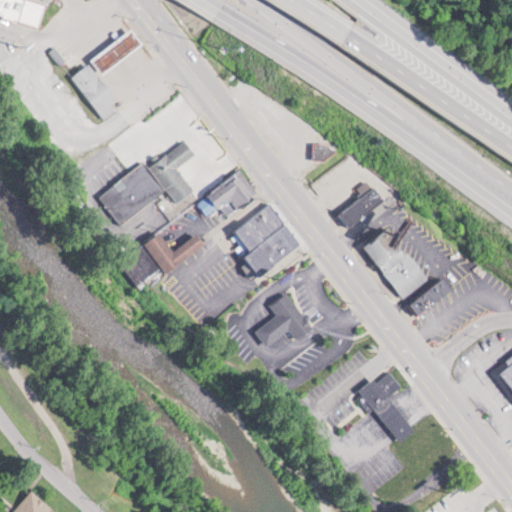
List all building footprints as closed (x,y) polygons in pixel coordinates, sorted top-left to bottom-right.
[(0,0),(0,14),(41,25),(47,0),(0,0)] [(92,59),(103,73),(145,41),(134,27),(92,59)] [(73,76),(104,116),(123,101),(92,61),(73,76)] [(257,110),(294,147),(306,136),(269,98),(257,110)] [(153,162),(178,201),(195,190),(178,165),(197,153),(188,139),(153,162)] [(330,145),(315,142),(313,156),(328,159),(330,145)] [(98,194),(119,223),(166,190),(145,160),(98,194)] [(224,218),(257,197),(241,172),(196,200),(206,216),(218,208),(224,218)] [(350,227),(384,198),(367,178),(355,188),(360,194),(338,213),(350,227)] [(303,245),(272,201),(229,231),(259,275),(303,245)] [(428,279),(393,225),(366,243),(401,296),(428,279)] [(175,249),(163,231),(148,242),(168,271),(208,244),(199,232),(175,249)] [(409,303),(417,315),(455,288),(447,276),(409,303)] [(272,303),(279,314),(258,327),(268,343),(292,328),(298,337),(315,327),(292,290),(272,303)] [(511,354),(493,368),(511,395),(511,354)] [(403,384),(390,367),(358,391),(373,410),(363,418),(383,444),(397,433),(403,440),(417,429),(390,394),(403,384)] [(9,511),(58,511),(34,488),(9,511)]
